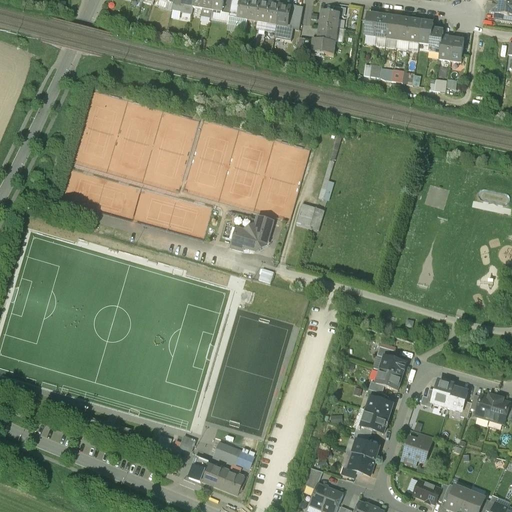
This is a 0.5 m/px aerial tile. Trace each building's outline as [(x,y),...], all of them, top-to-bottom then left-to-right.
[(193,0),(173,0),(173,3),(171,10),(180,12),(182,6),(184,6),(183,14),(191,15),(192,8),(193,0)] [(203,0),(193,0),(192,8),(202,10),(203,0)] [(213,0),(203,0),(202,10),(201,17),(210,18),(212,11),(213,0)] [(213,0),(212,11),(230,15),(232,1),(227,0),(213,0)] [(251,2),(241,0),(240,3),(237,20),(229,18),(228,26),(246,29),(247,22),(251,2)] [(240,3),(232,1),(230,15),(229,18),(237,20),(240,3)] [(261,4),(251,2),(247,22),(257,23),(261,4)] [(511,4),(496,3),(495,6),(494,6),(492,6),(491,15),(494,15),(496,15),(502,16),(502,17),(508,18),(508,17),(511,17),(511,4)] [(270,6),(261,4),(257,23),(267,25),(270,6)] [(280,7),(270,6),(267,25),(277,27),(280,7)] [(290,9),(280,7),(277,27),(279,27),(277,40),(291,43),(294,27),(300,28),(301,22),(295,21),(296,19),(289,17),(290,9)] [(303,10),(291,7),(290,9),(289,17),(296,19),(295,21),(301,22),(303,10)] [(346,11),(334,9),(333,15),(340,16),(345,17),(346,11)] [(333,15),(322,13),(320,28),(338,31),(340,16),(333,15)] [(379,17),(368,16),(365,37),(376,39),(379,17)] [(389,19),(379,17),(376,39),(386,40),(389,19)] [(400,20),(389,19),(386,40),(397,42),(400,20)] [(411,22),(400,20),(397,42),(408,43),(411,22)] [(422,23),(411,22),(408,43),(419,45),(422,23)] [(433,25),(422,23),(419,45),(430,47),(432,31),(433,25)] [(338,31),(320,28),(318,42),(313,41),(311,54),(334,57),(338,31)] [(443,32),(432,31),(430,47),(429,53),(440,54),(442,39),(443,32)] [(453,41),(442,39),(440,54),(439,61),(450,63),(453,41)] [(313,41),(300,40),(298,56),(311,58),(311,54),(313,41)] [(464,42),(453,41),(450,63),(461,64),(464,42)] [(377,68),(371,67),(370,78),(380,80),(381,72),(377,71),(377,68)] [(447,83),(436,81),(436,82),(435,93),(445,94),(447,83)] [(338,136),(318,200),(323,201),(328,182),(342,138),(338,136)] [(328,182),(323,201),(329,203),(334,184),(328,182)] [(323,211),(302,205),(296,225),(309,229),(309,231),(317,233),(323,211)] [(273,222),(258,218),(255,226),(244,232),(236,230),(231,245),(255,252),(256,247),(261,244),(266,245),(273,222)] [(224,227),(222,237),(229,239),(232,229),(224,227)] [(259,281),(270,283),(273,272),(261,269),(259,281)] [(255,294),(243,290),(239,302),(252,305),(255,294)] [(398,354),(380,349),(377,357),(384,360),(384,359),(395,362),(398,354)] [(395,362),(384,359),(384,360),(380,372),(402,379),(406,366),(395,362)] [(402,379),(380,372),(376,385),(384,388),(398,392),(402,379)] [(454,387),(439,382),(436,393),(432,406),(447,410),(454,387)] [(384,388),(376,385),(371,383),(369,391),(382,396),(384,388)] [(459,388),(454,387),(447,410),(462,414),(465,404),(468,394),(458,391),(459,388)] [(382,396),(369,391),(367,398),(370,400),(370,399),(383,403),(385,397),(382,396)] [(427,399),(423,398),(420,406),(431,409),(432,406),(436,393),(429,391),(427,399)] [(481,399),(474,397),(472,405),(470,410),(477,412),(481,399)] [(489,399),(481,397),(481,399),(477,412),(475,418),(490,422),(496,399),(489,397),(489,399)] [(383,403),(370,399),(370,400),(366,411),(389,419),(393,406),(383,403)] [(503,401),(496,399),(490,422),(504,427),(506,421),(510,407),(510,405),(503,403),(503,401)] [(472,405),(465,404),(462,414),(461,418),(467,420),(470,410),(472,405)] [(389,419),(366,411),(361,428),(372,432),(384,436),(389,419)] [(415,425),(417,421),(411,419),(408,427),(420,431),(421,427),(415,425)] [(129,432),(91,421),(88,429),(127,440),(129,432)] [(372,432),(361,428),(357,427),(355,433),(369,438),(370,438),(372,432)] [(355,433),(353,441),(356,443),(356,442),(367,445),(369,438),(355,433)] [(172,440),(160,437),(156,448),(168,452),(172,440)] [(432,440),(420,437),(418,442),(430,446),(432,440)] [(418,442),(410,440),(402,463),(415,467),(417,461),(421,462),(424,454),(427,455),(430,446),(418,442)] [(176,442),(171,453),(177,455),(180,449),(181,444),(176,442)] [(367,445),(356,442),(356,443),(352,455),(375,462),(379,449),(367,445)] [(193,449),(181,444),(180,449),(191,453),(193,449)] [(240,453),(219,444),(214,457),(235,466),(240,453)] [(375,462),(352,455),(347,470),(357,473),(370,477),(375,462)] [(244,481),(208,466),(209,463),(197,459),(189,480),(200,484),(201,483),(237,497),(244,481)] [(347,470),(343,469),(341,476),(354,480),(357,473),(347,470)] [(323,474),(311,470),(306,487),(315,491),(317,485),(318,486),(323,474)] [(440,492),(419,483),(414,497),(435,506),(436,502),(440,492)] [(318,486),(317,485),(315,491),(309,506),(322,511),(330,491),(318,486)] [(449,488),(443,485),(440,492),(436,502),(442,504),(443,501),(449,488)] [(449,488),(443,501),(449,503),(455,488),(449,486),(449,488)] [(462,511),(470,494),(455,488),(449,503),(446,510),(450,511),(462,511)] [(330,491),(322,511),(336,511),(343,496),(330,491)] [(485,500),(470,494),(462,511),(479,511),(484,501),(485,500)] [(490,503),(486,511),(492,511),(496,505),(498,499),(492,497),(490,503)] [(484,501),(479,511),(486,511),(490,503),(484,501)] [(359,503),(355,511),(370,511),(372,508),(367,506),(367,507),(359,503)]
